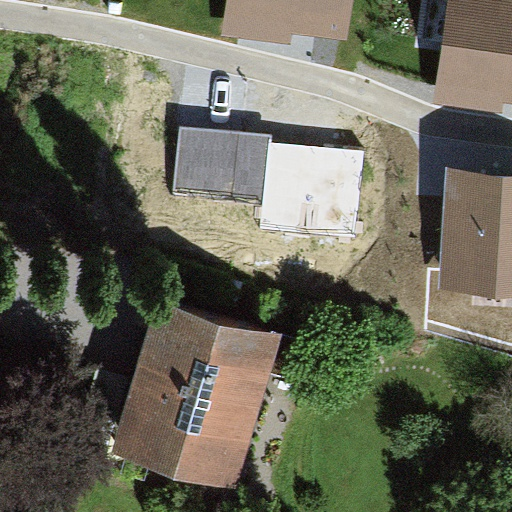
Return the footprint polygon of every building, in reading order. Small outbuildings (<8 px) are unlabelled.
[(349,0),(228,0),(224,35),(286,43),(288,29),(307,31),(345,36),(349,0)] [(511,0),(450,0),(436,104),(501,113),(502,102),(511,103),(511,0)] [(270,134),(180,128),(175,197),(265,204),(270,145),(270,134)] [(317,148),(270,145),(265,204),(264,226),(357,233),(363,152),(317,148)] [(511,173),(447,171),(442,290),(511,292),(511,173)] [(278,340),(158,303),(111,457),(231,493),(278,340)]
